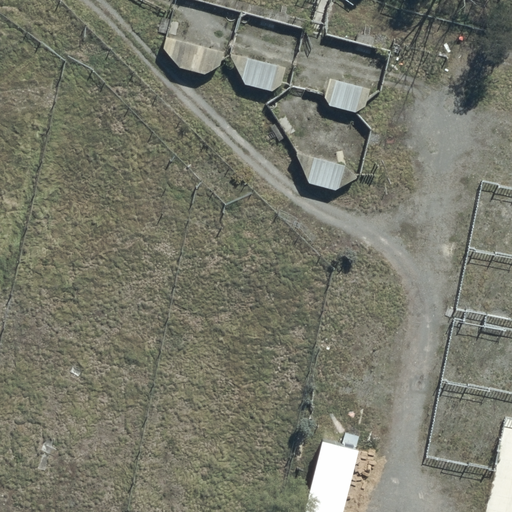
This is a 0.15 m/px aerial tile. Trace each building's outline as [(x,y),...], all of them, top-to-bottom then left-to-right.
[(223,56),(161,40),(162,54),(176,72),(205,77),(219,70),(223,56)] [(285,73),(230,59),(242,88),(272,94),(280,91),(285,73)] [(369,93),(325,80),(321,96),(328,107),(354,115),(365,109),(369,93)] [(346,168),(295,156),(309,186),(339,193),(360,182),(346,168)] [(301,511),(343,511),(358,454),(345,451),(348,438),(334,434),(331,443),(320,441),(301,511)]
